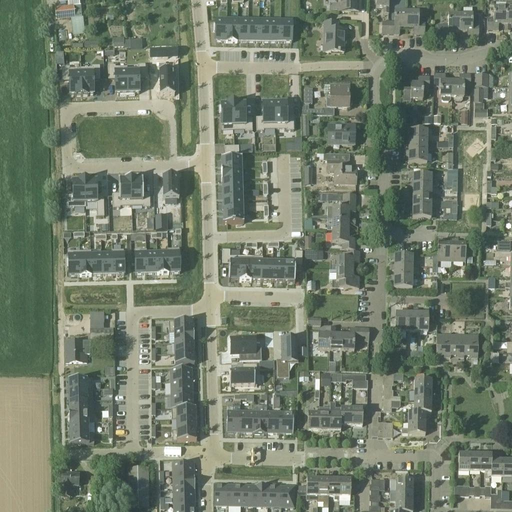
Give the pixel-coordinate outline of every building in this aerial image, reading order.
[(66,0),(68,7),(54,8),(55,22),(74,19),(81,19),(79,6),(78,0),(66,0)] [(360,13),(360,0),(338,0),(338,13),(360,13)] [(388,15),(388,0),(375,0),(375,9),(383,9),(383,15),(388,15)] [(486,20),(486,32),(498,32),(498,26),(505,27),(505,10),(505,3),(505,1),(495,1),(495,9),(493,9),(493,20),(486,20)] [(406,30),(406,14),(394,14),(394,24),(387,24),(381,24),(381,36),(387,36),(399,36),(399,30),(406,30)] [(418,14),(406,14),(406,30),(413,30),(413,37),(424,37),(424,24),(418,24),(418,14)] [(460,16),(448,16),(448,27),(441,27),(437,26),(437,39),(441,39),(453,39),(453,33),(460,33),(460,16)] [(460,16),(460,33),(467,33),(467,39),(478,40),(478,17),(460,16)] [(213,25),(213,33),(215,33),(214,43),(215,43),(225,43),(226,43),(226,23),(215,23),(215,25),(213,25)] [(225,43),(225,44),(237,44),(237,43),(236,43),(237,23),(226,23),(226,43),(225,43)] [(237,23),(236,43),(237,43),(247,43),(248,23),(237,23)] [(248,23),(247,43),(258,44),(259,24),(248,23)] [(259,24),(258,44),(269,44),(269,24),(259,24)] [(269,24),(269,44),(280,44),(280,24),(269,24)] [(280,24),(280,44),(290,44),(290,45),(291,45),(291,24),(280,24)] [(346,31),(338,31),(338,24),(323,24),(323,31),(322,54),(343,55),(344,40),(346,41),(346,31)] [(123,39),(113,40),(113,48),(123,48),(123,39)] [(141,41),(130,42),(130,50),(142,50),(141,41)] [(165,55),(148,55),(148,64),(165,64),(165,55)] [(127,73),(126,73),(127,97),(134,97),(134,95),(139,95),(138,81),(145,80),(145,66),(137,67),(137,73),(127,73)] [(165,66),(159,67),(160,97),(174,97),(173,81),(175,81),(175,74),(173,74),(173,72),(165,72),(165,66)] [(115,67),(107,67),(108,81),(114,81),(115,96),(119,96),(120,97),(127,97),(126,73),(127,73),(127,68),(115,69),(115,67)] [(69,68),(62,69),(62,83),(69,83),(69,97),(74,97),(74,98),(81,97),(80,70),(69,70),(69,68)] [(92,70),(80,70),(81,97),(88,97),(93,96),(93,82),(100,82),(99,68),(92,68),(92,70)] [(450,99),(451,99),(451,82),(445,82),(445,76),(433,76),(433,89),(439,89),(439,99),(441,99),(441,102),(442,104),(448,104),(450,102),(450,99)] [(451,82),(451,99),(453,99),(453,102),(455,104),(460,104),(462,102),(462,99),(463,100),(464,89),(470,89),(470,76),(459,76),(458,82),(451,82)] [(410,90),(403,90),(403,103),(410,104),(410,102),(422,102),(422,91),(429,92),(429,79),(417,79),(417,85),(411,85),(410,90)] [(324,87),(324,95),(326,95),(326,110),(347,110),(348,110),(348,87),(324,87)] [(262,119),(255,120),(256,134),(263,133),(263,132),(275,131),(274,103),(266,103),(266,105),(262,105),(262,119)] [(281,103),(274,103),(275,131),(286,131),(286,133),(293,133),(293,118),(286,119),(286,104),(281,104),(281,103)] [(220,108),(218,108),(219,114),(221,114),(221,133),(233,133),(232,105),(225,105),(225,106),(220,106),(220,108)] [(239,105),(232,105),(233,133),(244,132),(244,134),(252,134),(251,120),(245,120),(244,105),(239,105)] [(301,108),(301,118),(302,118),(322,118),(322,112),(308,112),(308,108),(301,108)] [(354,128),(328,128),(327,148),(354,148),(354,128)] [(408,143),(426,143),(427,132),(404,132),(404,137),(408,137),(408,142),(408,143)] [(426,154),(426,143),(408,143),(408,142),(404,142),(404,143),(404,147),(408,147),(408,153),(408,154),(426,154)] [(408,154),(408,153),(403,153),(403,154),(403,158),(408,158),(408,165),(426,165),(426,154),(408,154)] [(349,164),(338,163),(338,156),(323,156),(323,163),(326,163),(326,174),(334,174),(333,187),(355,187),(356,173),(351,172),(351,170),(349,170),(349,164)] [(241,159),(220,160),(220,161),(221,161),(221,171),(241,171),(241,160),(241,159)] [(221,171),(221,183),(222,183),(222,182),(241,182),(241,171),(221,171)] [(412,187),(431,188),(437,188),(437,183),(431,183),(431,177),(408,176),(408,181),(412,181),(412,187)] [(178,178),(162,178),(162,179),(163,200),(162,200),(162,201),(178,201),(178,200),(177,178),(178,178)] [(119,196),(112,196),(112,210),(120,210),(120,208),(131,208),(131,198),(130,180),(124,181),(118,181),(119,196)] [(137,180),(130,180),(131,198),(131,208),(142,208),(142,209),(150,209),(149,195),(143,195),(142,181),(137,181),(137,180)] [(72,197),(66,197),(66,212),(74,211),(74,210),(85,209),(85,205),(84,199),(84,182),(77,182),(77,183),(72,183),(72,197)] [(91,182),(84,182),(84,199),(85,205),(96,204),(96,219),(104,218),(103,196),(96,197),(96,182),(91,182)] [(241,182),(222,182),(222,183),(222,193),(242,192),(241,182)] [(412,198),(431,199),(431,188),(412,187),(408,186),(408,187),(408,192),(412,192),(412,197),(412,198)] [(242,192),(222,193),(222,204),(242,203),(242,192)] [(327,209),(327,221),(332,221),(349,221),(349,214),(355,214),(355,197),(342,196),(342,197),(333,196),(333,203),(342,204),(342,209),(332,209),(327,209)] [(412,209),(430,209),(430,204),(431,199),(412,198),(412,197),(408,197),(408,198),(408,203),(412,203),(412,208),(412,209)] [(242,203),(222,204),(222,215),(242,214),(242,203)] [(430,210),(430,209),(412,209),(412,208),(408,208),(408,209),(407,213),(412,213),(412,220),(430,221),(430,210)] [(443,210),(443,221),(447,221),(456,221),(456,219),(456,216),(457,210),(452,210),(446,210),(443,210)] [(223,225),(222,225),(222,226),(243,225),(242,214),(222,215),(223,225)] [(332,221),(327,221),(332,221),(331,233),(348,233),(349,227),(355,227),(355,221),(349,221),(332,221)] [(348,233),(331,233),(331,245),(342,245),(341,252),(354,252),(354,240),(348,240),(348,233)] [(437,263),(451,264),(451,244),(444,243),(444,241),(437,241),(437,258),(437,263)] [(451,244),(451,264),(465,264),(466,244),(458,244),(458,241),(451,241),(451,244)] [(498,242),(498,251),(510,251),(510,243),(498,242)] [(179,250),(167,251),(167,256),(168,276),(168,275),(178,275),(179,275),(179,266),(181,266),(181,258),(179,258),(179,250)] [(146,251),(134,252),(135,277),(135,276),(146,276),(146,256),(146,251)] [(123,252),(111,252),(111,257),(112,257),(112,277),(123,277),(124,277),(123,252)] [(222,252),(222,266),(228,266),(228,283),(229,283),(239,283),(239,284),(240,258),(229,258),(229,252),(222,252)] [(68,261),(66,261),(66,269),(68,269),(68,278),(69,278),(79,278),(80,278),(79,253),(68,253),(68,261)] [(90,253),(79,253),(80,278),(79,278),(91,278),(90,258),(91,258),(90,253)] [(283,264),(283,284),(293,284),(293,285),(294,285),(295,267),(301,267),(302,254),(294,254),(294,264),(283,264)] [(336,272),(353,272),(353,265),(359,265),(359,254),(346,254),(346,260),(336,259),(336,272)] [(146,256),(146,276),(156,276),(157,276),(156,256),(146,256)] [(157,276),(156,276),(168,276),(168,275),(168,276),(167,256),(156,256),(157,276)] [(394,268),(412,269),(412,258),(395,257),(389,256),(389,262),(394,262),(394,267),(394,268)] [(91,258),(90,258),(91,278),(101,277),(101,257),(91,258)] [(111,257),(101,257),(101,277),(112,277),(112,257),(111,257)] [(240,258),(239,284),(250,284),(251,259),(240,258)] [(251,259),(250,284),(251,284),(251,283),(261,284),(262,264),(262,259),(251,259)] [(262,264),(261,284),(272,284),(272,264),(262,264)] [(272,264),(272,284),(283,284),(283,264),(272,264)] [(394,279),(412,279),(412,269),(394,268),(394,267),(389,267),(389,272),(394,272),(394,278),(394,279)] [(352,279),(353,272),(336,272),(335,284),(332,284),(331,290),(358,291),(359,279),(352,279)] [(412,291),(412,279),(394,279),(394,278),(389,278),(389,279),(389,283),(394,283),(393,290),(412,291)] [(406,315),(407,315),(407,310),(406,310),(402,310),(402,315),(395,315),(394,333),(406,334),(406,315)] [(412,315),(407,315),(406,315),(406,334),(416,334),(417,315),(417,311),(412,311),(412,315)] [(423,315),(417,315),(416,334),(428,334),(428,317),(429,311),(423,311),(423,315)] [(89,331),(89,339),(112,339),(112,331),(103,331),(103,323),(89,323),(89,331)] [(192,323),(168,324),(169,335),(173,335),(193,334),(192,323)] [(317,352),(329,352),(330,329),(325,329),(325,335),(318,335),(317,352)] [(330,329),(329,352),(341,353),(342,336),(335,336),(335,329),(330,329)] [(368,331),(349,330),(349,336),(342,336),(341,353),(353,353),(354,343),(368,343),(368,331)] [(193,334),(173,335),(174,346),(193,345),(193,334)] [(443,359),(450,359),(450,337),(436,337),(436,357),(443,357),(443,359)] [(450,337),(450,359),(450,357),(457,357),(457,359),(463,360),(464,337),(450,337)] [(478,337),(464,337),(463,360),(464,360),(464,357),(471,357),(471,360),(477,360),(478,337)] [(255,339),(230,340),(230,357),(239,357),(239,358),(241,358),(242,363),(239,363),(239,364),(260,363),(260,350),(255,350),(255,339)] [(282,362),(276,362),(276,381),(289,381),(289,380),(287,380),(286,364),(296,364),(295,347),(295,340),(281,340),(282,362)] [(83,343),(65,344),(65,365),(86,365),(86,356),(89,356),(89,343),(83,343)] [(193,345),(174,346),(174,356),(193,356),(193,345)] [(394,350),(394,358),(400,358),(405,358),(406,351),(404,351),(394,350)] [(193,356),(174,356),(174,367),(194,367),(193,356)] [(229,373),(229,389),(230,389),(253,388),(254,388),(257,388),(256,367),(242,367),(242,373),(231,373),(229,374),(229,373)] [(191,371),(170,371),(170,385),(192,384),(191,371)] [(341,376),(341,385),(345,385),(345,382),(352,383),(365,383),(365,377),(346,376),(341,376)] [(92,381),(67,382),(68,393),(92,392),(92,381)] [(382,384),(382,388),(383,388),(383,393),(391,393),(391,388),(393,388),(393,384),(393,382),(382,382),(382,384)] [(414,382),(414,393),(431,393),(431,382),(414,382)] [(352,383),(351,391),(367,391),(367,383),(365,383),(352,383)] [(192,384),(170,385),(170,398),(192,397),(192,384)] [(92,392),(68,393),(68,404),(92,403),(92,392)] [(413,403),(431,404),(431,393),(414,393),(413,403)] [(192,397),(170,398),(171,411),(193,410),(192,410),(192,397)] [(92,403),(68,404),(68,414),(92,414),(92,403)] [(425,415),(431,415),(431,404),(413,403),(413,414),(413,415),(425,415)] [(339,416),(339,410),(335,410),(335,405),(330,405),(330,410),(329,415),(329,433),(340,433),(340,427),(340,416),(339,416)] [(193,410),(171,411),(171,422),(176,422),(195,421),(195,410),(192,410),(193,410)] [(330,410),(319,410),(319,415),(318,433),(329,433),(329,415),(330,410)] [(339,410),(339,416),(340,416),(340,427),(351,428),(351,410),(339,410)] [(351,410),(351,428),(362,428),(362,411),(351,410)] [(226,413),(226,435),(239,435),(240,413),(226,413)] [(240,413),(239,435),(253,436),(253,414),(240,413)] [(68,414),(68,426),(69,426),(69,425),(88,425),(93,425),(92,414),(68,414)] [(253,414),(253,436),(266,436),(266,414),(253,414)] [(266,414),(266,436),(279,436),(279,414),(266,414)] [(279,414),(279,436),(292,436),(293,414),(279,414)] [(380,414),(372,414),(371,439),(376,439),(377,424),(378,424),(378,419),(380,419),(380,414)] [(408,414),(407,425),(425,425),(425,415),(413,415),(413,414),(408,414)] [(318,433),(319,415),(308,415),(307,432),(318,433)] [(195,421),(176,422),(176,432),(176,433),(196,432),(195,421)] [(377,424),(376,439),(377,439),(377,440),(384,440),(385,441),(385,425),(378,425),(378,424),(377,424)] [(88,425),(69,425),(69,426),(69,436),(88,435),(88,425)] [(425,425),(407,425),(407,431),(401,431),(401,436),(425,437),(425,425)] [(176,432),(171,432),(172,444),(196,443),(196,432),(176,433),(176,432)] [(88,435),(69,436),(69,447),(93,446),(93,435),(88,435)] [(458,473),(469,473),(469,456),(458,456),(458,473)] [(469,456),(469,473),(480,473),(480,456),(469,456)] [(480,456),(480,473),(487,473),(487,478),(490,479),(490,474),(490,462),(491,462),(491,456),(480,456)] [(490,462),(490,474),(490,479),(501,479),(501,462),(491,462),(490,462)] [(511,462),(501,462),(501,479),(511,479),(511,462)] [(193,465),(172,466),(172,480),(194,479),(194,478),(193,465)] [(126,469),(126,509),(148,509),(148,499),(148,469),(126,469)] [(62,488),(61,499),(70,499),(71,488),(78,489),(79,477),(63,476),(62,488)] [(194,479),(172,480),(172,493),(194,492),(194,479)] [(317,481),(306,480),(306,498),(306,503),(317,503),(317,498),(317,481)] [(328,481),(317,481),(317,498),(317,503),(317,505),(323,505),(323,510),(327,510),(328,498),(328,481)] [(339,481),(328,481),(328,498),(334,498),(333,502),(338,502),(339,481)] [(350,481),(339,481),(338,502),(350,502),(350,481)] [(369,487),(369,493),(370,493),(372,493),(378,493),(378,482),(370,482),(370,487),(369,487)] [(395,493),(412,493),(412,482),(395,482),(395,493)] [(214,487),(214,509),(227,509),(228,487),(214,487)] [(228,487),(227,509),(241,509),(241,487),(228,487)] [(241,487),(241,509),(254,509),(254,487),(254,488),(241,487)] [(254,487),(254,509),(267,510),(267,488),(254,487)] [(267,488),(267,510),(280,510),(281,488),(268,488),(267,488)] [(281,488),(280,510),(294,510),(294,489),(281,488)] [(454,488),(454,499),(458,499),(463,499),(463,488),(458,488),(454,488)] [(479,490),(479,499),(479,498),(484,498),(484,499),(490,500),(490,496),(490,489),(484,489),(484,490),(479,490)] [(496,496),(490,496),(490,500),(490,505),(501,505),(501,492),(496,491),(496,496)] [(194,492),(172,493),(173,506),(194,505),(194,492)] [(501,492),(501,505),(490,505),(490,511),(511,511),(511,503),(501,503),(501,492)] [(390,493),(390,504),(395,504),(412,504),(412,493),(395,493),(390,493)]
